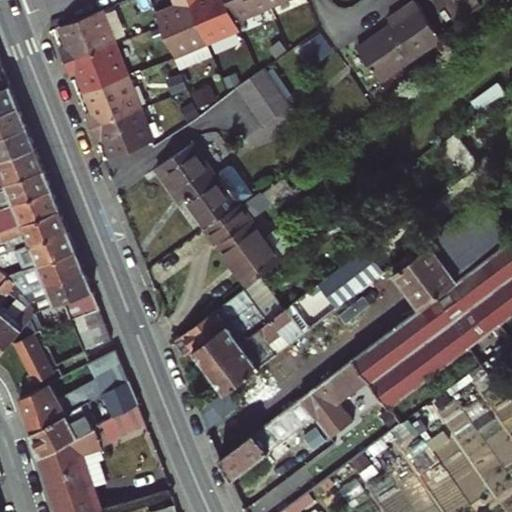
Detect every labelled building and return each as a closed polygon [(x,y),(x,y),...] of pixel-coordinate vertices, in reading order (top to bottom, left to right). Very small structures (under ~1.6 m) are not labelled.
[(210,42),(191,0),(175,0),(178,9),(161,15),(164,24),(178,56),(210,42)] [(239,18),(231,0),(191,0),(210,42),(243,28),(239,18)] [(270,0),(231,0),(239,18),(272,4),(270,0)] [(410,0),(391,14),(395,21),(360,46),(384,78),(439,39),(412,0),(410,0)] [(67,63),(117,43),(104,8),(63,25),(70,44),(61,47),(67,63)] [(313,63),(338,48),(325,28),(300,43),(313,63)] [(129,75),(117,43),(67,63),(72,77),(82,74),(89,92),(129,75)] [(1,60),(0,60),(0,87),(10,83),(1,60)] [(295,106),(268,66),(261,71),(242,84),(269,123),(295,106)] [(129,75),(89,92),(96,111),(87,115),(92,128),(142,108),(129,75)] [(10,83),(0,87),(0,112),(19,105),(10,83)] [(19,105),(0,112),(0,135),(27,124),(19,105)] [(142,108),(92,128),(98,144),(107,140),(114,157),(155,141),(142,108)] [(0,160),(36,146),(27,124),(0,135),(0,160)] [(176,179),(209,226),(242,202),(256,192),(237,165),(232,164),(224,169),(223,174),(220,176),(196,141),(158,166),(170,183),(176,179)] [(36,146),(0,160),(0,183),(44,166),(36,146)] [(44,166),(0,183),(0,208),(53,188),(44,166)] [(53,188),(0,208),(0,221),(19,214),(23,224),(61,208),(53,188)] [(511,239),(511,232),(486,197),(393,267),(423,307),(511,239)] [(209,226),(250,286),(283,261),(242,202),(209,226)] [(0,256),(69,228),(61,208),(23,224),(26,232),(2,242),(0,242),(0,256)] [(0,232),(23,224),(19,214),(0,221),(0,232)] [(23,224),(0,232),(0,236),(2,242),(26,232),(23,224)] [(69,228),(0,256),(0,268),(21,260),(24,269),(39,263),(77,247),(69,228)] [(392,405),(511,318),(511,239),(423,307),(357,356),(373,379),(392,405)] [(33,289),(48,283),(85,268),(77,247),(39,263),(44,273),(17,284),(26,293),(33,289)] [(39,263),(24,269),(8,276),(9,276),(17,284),(44,273),(39,263)] [(68,301),(94,290),(85,268),(48,283),(52,293),(37,299),(33,289),(26,293),(39,309),(41,312),(45,310),(56,306),(66,302),(68,301)] [(0,322),(11,310),(4,304),(13,293),(20,299),(26,293),(17,284),(9,276),(0,286),(0,322)] [(48,283),(33,289),(37,299),(52,293),(48,283)] [(80,317),(99,309),(101,308),(94,290),(68,301),(76,319),(80,317)] [(0,359),(31,319),(39,309),(26,293),(20,299),(28,305),(19,317),(11,310),(0,322),(0,359)] [(28,305),(20,299),(11,310),(19,317),(28,305)] [(238,331),(265,311),(258,301),(230,321),(238,331)] [(66,302),(56,306),(61,316),(70,312),(66,302)] [(229,391),(279,353),(271,341),(300,319),(290,307),(272,320),(210,367),(229,391)] [(210,367),(272,320),(265,311),(238,331),(230,321),(220,308),(185,335),(196,349),(210,367)] [(46,315),(45,310),(41,312),(39,309),(31,319),(37,323),(43,316),(46,315)] [(99,309),(80,317),(94,350),(112,341),(99,309)] [(73,320),(44,333),(59,363),(87,351),(73,320)] [(18,340),(37,379),(54,371),(35,332),(18,340)] [(185,335),(176,341),(187,356),(196,349),(185,335)] [(118,348),(95,360),(91,362),(98,378),(58,396),(51,381),(22,396),(36,429),(93,398),(104,392),(130,377),(118,348)] [(357,356),(303,397),(317,416),(329,431),(354,412),(345,400),(373,379),(357,356)] [(130,377),(104,392),(115,416),(141,402),(130,377)] [(234,479),(317,416),(303,397),(223,457),(234,479)] [(93,398),(36,429),(33,431),(41,456),(97,425),(106,421),(93,398)] [(403,418),(399,412),(386,422),(390,427),(403,418)] [(97,425),(41,456),(56,502),(98,487),(87,454),(106,447),(105,443),(97,425)] [(251,511),(303,511),(321,500),(310,484),(326,473),(316,459),(248,507),(251,511)] [(105,511),(107,511),(98,487),(56,502),(59,511),(105,511)] [(147,511),(178,511),(175,502),(147,511)]
